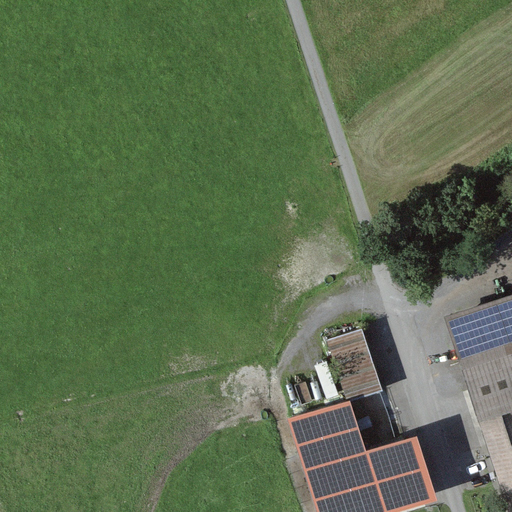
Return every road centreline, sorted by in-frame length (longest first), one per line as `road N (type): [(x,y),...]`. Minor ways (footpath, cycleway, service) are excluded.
road 1 (unclassified): [(462,511),(294,0)]
road 2 (track): [(511,240),(399,318)]
